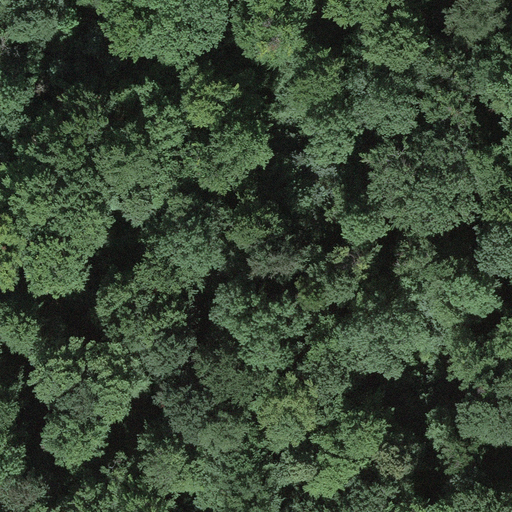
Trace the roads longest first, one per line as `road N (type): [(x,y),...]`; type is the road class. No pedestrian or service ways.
road 1 (track): [(511,148),(448,237),(159,511)]
road 2 (track): [(0,171),(182,0)]
